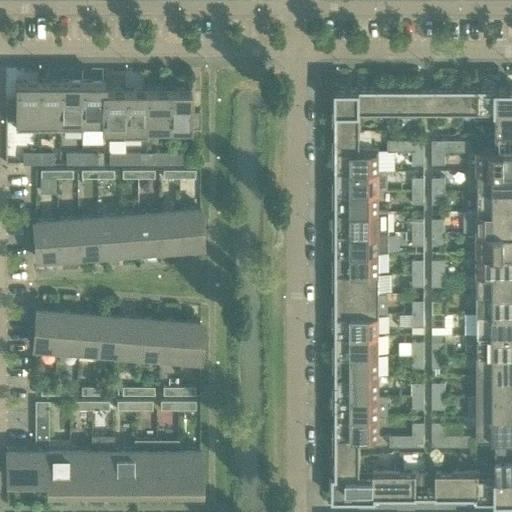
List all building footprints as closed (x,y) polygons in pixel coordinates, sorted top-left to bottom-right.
[(15,129),(38,129),(38,81),(15,81),(15,102),(5,102),(5,119),(15,119),(15,129)] [(38,129),(59,129),(59,81),(38,81),(38,129)] [(59,129),(81,129),(81,81),(59,81),(59,129)] [(101,129),(103,129),(103,81),(81,81),(81,129),(82,129),(82,121),(101,121),(101,129)] [(123,137),(124,137),(124,89),(104,89),(104,81),(103,81),(103,129),(123,129),(123,137)] [(478,116),(496,116),(496,108),(511,108),(511,86),(478,87),(478,109),(478,116)] [(360,109),(378,109),(378,87),(336,87),(336,95),(334,95),(333,95),(333,108),(360,108),(360,109)] [(436,88),(436,87),(420,87),(378,87),(378,109),(399,109),(399,115),(417,115),(417,109),(436,109),(436,88)] [(478,87),(436,87),(436,88),(436,109),(478,109),(478,87)] [(124,137),(146,137),(146,89),(124,89),(124,137)] [(146,89),(146,137),(147,137),(147,129),(167,129),(168,89),(146,89)] [(190,89),(168,89),(167,129),(190,129),(190,128),(200,128),(200,110),(190,110),(190,89)] [(360,148),(360,109),(360,108),(333,108),(333,122),(334,122),(334,121),(336,121),(336,136),(334,136),(333,136),(333,149),(379,149),(379,148),(360,148)] [(477,148),(477,149),(511,148),(511,108),(496,108),(496,116),(496,148),(477,148)] [(388,151),(400,150),(400,139),(388,139),(388,151)] [(400,150),(413,150),(413,139),(400,139),(400,150)] [(413,139),(413,150),(424,150),(424,139),(413,139)] [(432,139),(432,151),(443,151),(443,139),(432,139)] [(456,139),(443,139),(443,151),(445,151),(456,151),(456,139)] [(471,139),(456,139),(456,151),(471,151),(471,139)] [(470,153),(470,169),(511,169),(511,148),(477,149),(477,153),(470,153)] [(379,170),(379,149),(333,149),(333,162),(334,162),(336,162),(336,170),(379,170)] [(424,150),(413,150),(413,163),(424,163),(424,150)] [(443,151),(432,151),(432,163),(445,163),(445,151),(443,151)] [(22,163),(38,163),(38,152),(22,152),(22,163)] [(38,152),(38,163),(53,163),(53,152),(38,152)] [(65,163),(81,163),(81,152),(65,152),(65,163)] [(81,152),(81,163),(97,163),(97,152),(81,152)] [(109,163),(124,163),(124,152),(109,152),(109,163)] [(124,152),(124,163),(140,163),(140,152),(124,152)] [(152,162),(167,163),(167,152),(152,152),(152,162)] [(167,152),(167,163),(183,163),(183,152),(167,152)] [(56,177),(56,169),(40,169),(40,177),(56,177)] [(72,169),(56,169),(56,177),(72,177),(72,169)] [(97,177),(97,169),(81,169),(81,177),(97,177)] [(113,169),(97,169),(97,177),(113,177),(113,169)] [(138,177),(138,169),(122,169),(122,177),(138,177)] [(154,169),(138,169),(138,177),(154,177),(154,169)] [(163,177),(179,177),(179,169),(163,169),(163,177)] [(179,169),(179,177),(195,177),(195,169),(179,169)] [(477,189),(477,190),(511,189),(511,169),(470,169),(470,189),(477,189)] [(387,170),(379,170),(336,170),(336,177),(334,177),(333,177),(333,189),(379,189),(387,189),(387,170)] [(413,177),(413,191),(424,191),(424,178),(413,177)] [(432,177),(432,190),(445,190),(445,177),(432,177)] [(379,210),(379,189),(333,189),(333,203),(334,203),(336,203),(336,210),(379,210)] [(511,189),(477,190),(477,210),(511,210),(511,189)] [(445,190),(432,190),(432,203),(445,203),(445,190)] [(424,191),(413,191),(413,204),(424,204),(424,191)] [(177,208),(177,210),(177,247),(180,247),(180,245),(200,245),(200,208),(198,208),(182,208),(177,208)] [(157,209),(157,211),(157,249),(159,249),(159,247),(177,247),(177,210),(161,210),(161,209),(157,209)] [(333,231),(379,231),(388,231),(388,210),(379,210),(336,210),(336,218),(334,218),(334,217),(333,217),(333,231)] [(511,210),(477,210),(477,231),(511,230),(511,210)] [(137,211),(137,213),(137,250),(139,250),(139,249),(157,249),(157,211),(141,211),(137,211)] [(116,213),(116,214),(116,252),(119,252),(119,250),(137,250),(137,213),(121,213),(116,213)] [(96,214),(96,216),(96,253),(98,253),(98,252),(116,252),(116,214),(100,214),(96,214)] [(75,216),(75,218),(75,255),(78,255),(78,253),(96,253),(96,216),(80,216),(75,216)] [(55,217),(55,219),(55,257),(57,257),(57,255),(75,255),(75,218),(59,218),(59,217),(55,217)] [(413,218),(413,231),(424,231),(424,218),(413,218)] [(432,218),(432,231),(445,231),(445,218),(432,218)] [(35,257),(55,257),(55,219),(39,219),(35,219),(35,257)] [(511,230),(477,231),(477,252),(511,251),(511,230)] [(379,252),(379,231),(333,231),(333,245),(334,245),(334,244),(336,244),(336,252),(379,252)] [(424,231),(413,231),(413,245),(424,245),(424,231)] [(445,231),(432,231),(432,244),(445,244),(445,231)] [(511,251),(477,252),(477,272),(511,272),(511,251)] [(379,272),(379,252),(336,252),(336,259),(334,259),(333,259),(333,272),(379,272)] [(413,259),(413,272),(424,272),(424,259),(413,259)] [(432,259),(432,272),(445,272),(445,259),(432,259)] [(379,293),(379,272),(333,272),(333,285),(334,285),(336,285),(336,292),(379,293)] [(424,272),(413,272),(413,285),(424,285),(424,272)] [(445,272),(432,272),(432,285),(445,285),(445,272)] [(511,272),(477,272),(477,292),(511,292),(511,272)] [(387,293),(379,293),(336,292),(336,300),(334,300),(333,300),(333,313),(379,313),(387,313),(387,293)] [(511,292),(477,292),(477,313),(511,312),(511,292)] [(413,299),(413,313),(424,313),(424,299),(413,299)] [(432,299),(432,313),(445,313),(445,299),(432,299)] [(55,348),(57,348),(57,310),(57,309),(35,309),(35,346),(39,346),(55,346),(55,348)] [(78,350),(78,312),(78,310),(57,310),(57,348),(59,348),(75,348),(75,350),(78,350)] [(96,351),(98,351),(98,314),(98,312),(78,312),(78,350),(80,350),(80,349),(96,349),(96,351)] [(511,312),(477,313),(477,333),(511,332),(511,312)] [(379,333),(379,313),(333,313),(333,326),(334,326),(336,326),(336,333),(379,333)] [(424,313),(413,313),(413,326),(424,326),(424,313)] [(445,313),(432,313),(432,326),(445,326),(445,313)] [(119,353),(119,315),(119,314),(98,314),(98,351),(100,351),(116,351),(116,353),(119,353)] [(139,354),(139,317),(139,315),(119,315),(119,353),(121,353),(137,353),(137,354),(139,354)] [(157,356),(159,356),(159,318),(159,317),(139,317),(139,354),(141,354),(157,354),(157,356)] [(177,358),(180,358),(180,320),(180,318),(159,318),(159,356),(161,356),(177,356),(177,358)] [(180,320),(180,358),(182,358),(182,357),(198,357),(198,358),(200,358),(200,320),(180,320)] [(511,332),(477,333),(466,338),(466,349),(477,354),(511,353),(511,332)] [(379,354),(379,333),(336,333),(336,341),(334,341),(334,340),(333,340),(333,354),(379,354)] [(413,340),(413,353),(424,353),(424,340),(413,340)] [(432,341),(432,354),(445,354),(445,341),(432,341)] [(424,353),(413,353),(413,367),(424,367),(424,353)] [(511,353),(477,354),(477,375),(511,374),(511,353)] [(379,375),(379,354),(333,354),(333,368),(334,368),(334,367),(336,367),(336,375),(379,375)] [(445,354),(432,354),(432,367),(445,367),(445,354)] [(511,374),(477,375),(477,395),(511,395),(511,374)] [(379,395),(379,375),(336,375),(336,382),(334,382),(333,382),(333,395),(379,395)] [(413,381),(413,394),(424,394),(424,381),(413,381)] [(432,382),(432,395),(445,395),(445,382),(432,382)] [(56,394),(56,386),(40,386),(40,394),(56,394)] [(72,386),(56,386),(56,394),(72,394),(72,386)] [(97,394),(97,386),(81,386),(81,394),(97,394)] [(113,386),(97,386),(97,394),(113,394),(113,386)] [(138,394),(138,386),(122,386),(122,394),(138,394)] [(154,386),(138,386),(138,394),(154,394),(154,386)] [(179,394),(179,386),(162,386),(162,394),(179,394)] [(195,386),(179,386),(179,394),(195,394),(195,386)] [(424,394),(413,394),(413,407),(424,407),(424,394)] [(387,395),(379,395),(333,395),(333,408),(334,408),(336,408),(336,415),(379,415),(387,415),(387,395)] [(445,395),(432,395),(432,408),(445,408),(445,395)] [(469,415),(477,415),(511,415),(511,395),(477,395),(477,396),(469,396),(469,415)] [(91,409),(91,400),(73,400),(73,409),(91,409)] [(109,400),(91,400),(91,409),(109,409),(109,400)] [(134,409),(134,400),(116,400),(116,409),(134,409)] [(152,400),(134,400),(134,409),(152,409),(152,400)] [(160,409),(178,409),(177,400),(160,400),(160,409)] [(177,400),(178,409),(178,417),(195,417),(195,400),(177,400)] [(35,416),(48,416),(48,403),(35,403),(35,416)] [(379,437),(379,415),(336,415),(336,423),(334,423),(333,423),(333,437),(360,437),(379,437)] [(477,437),(496,437),(511,437),(511,415),(477,415),(477,437)] [(48,489),(48,448),(48,416),(35,416),(35,448),(6,448),(6,477),(47,477),(47,489),(48,489)] [(413,421),(413,434),(424,434),(424,421),(413,421)] [(432,422),(432,434),(444,434),(445,434),(445,422),(432,422)] [(390,445),(402,445),(402,434),(390,434),(390,445)] [(402,445),(412,445),(413,434),(402,434),(402,445)] [(413,434),(412,445),(424,445),(424,434),(413,434)] [(444,434),(432,434),(432,446),(444,446),(444,434)] [(456,434),(445,434),(444,434),(444,446),(456,446),(456,434)] [(471,434),(456,434),(456,446),(471,446),(471,434)] [(360,476),(360,470),(360,437),(333,437),(333,449),(334,449),(336,449),(336,475),(333,475),(333,476),(360,476)] [(511,437),(496,437),(496,471),(496,477),(511,476),(511,437)] [(113,489),(134,489),(134,438),(134,448),(113,448),(113,489)] [(134,489),(156,489),(156,438),(134,438),(134,489)] [(156,489),(177,489),(177,438),(156,438),(156,489)] [(177,438),(177,489),(197,489),(197,484),(200,484),(200,448),(178,448),(178,438),(177,438)] [(48,489),(69,489),(69,448),(48,448),(48,489)] [(69,489),(91,489),(91,448),(69,448),(69,489)] [(91,489),(113,489),(113,448),(91,448),(91,489)] [(375,471),(360,470),(360,476),(333,476),(333,498),(374,498),(375,471)] [(416,471),(375,471),(374,498),(375,498),(375,494),(416,494),(416,493),(428,493),(428,471),(416,471)] [(477,498),(478,498),(478,471),(436,471),(436,492),(434,492),(434,493),(436,493),(436,495),(477,495),(477,498)] [(478,471),(478,498),(511,498),(511,476),(496,477),(496,471),(478,471)]
